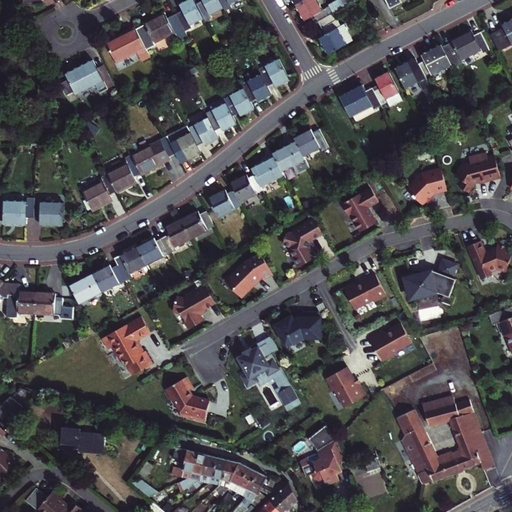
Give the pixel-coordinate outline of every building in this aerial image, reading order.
[(177,13),(185,30),(192,27),(190,24),(204,17),(197,3),(195,0),(187,0),(180,4),(183,10),(177,13)] [(220,0),(202,0),(197,3),(204,17),(206,20),(212,17),(210,14),(224,7),(220,0)] [(220,0),(224,7),(225,10),(232,7),(230,4),(237,0),(220,0)] [(316,0),(300,0),(294,3),(304,20),(310,16),(314,23),(317,21),(329,14),(325,7),(322,9),(316,0)] [(329,14),(332,12),(343,6),(339,0),(337,0),(325,7),(329,14)] [(387,0),(392,8),(403,2),(402,0),(387,0)] [(176,35),(185,30),(177,13),(167,18),(164,12),(144,22),(145,24),(137,28),(147,49),(155,44),(154,42),(174,32),(176,35)] [(329,14),(317,21),(325,34),(319,37),(328,53),(345,43),(345,42),(350,39),(342,24),(340,26),(332,12),(329,14)] [(376,31),(384,27),(376,14),(372,16),(374,20),(371,22),(376,31)] [(491,40),(500,57),(511,50),(511,24),(504,29),(505,32),(491,40)] [(137,28),(135,26),(106,41),(116,61),(136,51),(139,57),(149,52),(147,49),(137,28)] [(461,61),(481,51),(483,54),(490,50),(481,33),(474,37),(471,31),(451,41),(461,61)] [(417,63),(427,84),(434,80),(432,76),(446,69),(436,49),(422,56),(424,60),(417,63)] [(258,68),(260,73),(267,85),(273,82),(274,85),(288,78),(278,58),(258,68)] [(92,59),(66,73),(68,78),(74,91),(76,93),(90,85),(96,85),(98,90),(106,86),(103,79),(97,68),(92,59)] [(106,63),(97,68),(103,79),(112,74),(106,63)] [(410,63),(396,70),(406,90),(420,83),(422,86),(427,84),(417,63),(412,66),(410,63)] [(271,93),(267,85),(260,73),(241,82),(243,86),(250,100),(256,97),(257,100),(271,93)] [(372,88),(382,108),(389,104),(387,100),(400,93),(390,73),(377,80),(379,84),(372,88)] [(74,91),(68,78),(59,83),(65,95),(74,91)] [(250,100),(243,86),(222,97),(225,102),(231,114),(238,111),(239,113),(254,106),(250,100)] [(341,101),(351,119),(375,106),(377,111),(382,108),(372,88),(367,90),(365,86),(340,99),(341,101)] [(235,122),(231,114),(225,102),(206,111),(208,115),(215,128),(220,126),(221,129),(235,122)] [(215,128),(208,115),(188,125),(197,142),(203,139),(204,142),(218,134),(215,128)] [(186,122),(166,132),(178,156),(184,153),(186,156),(200,148),(197,142),(188,125),(186,122)] [(310,127),(294,136),(296,139),(297,143),(303,154),(319,146),(321,149),(328,146),(318,128),(312,131),(310,127)] [(298,172),(309,166),(303,154),(297,143),(296,139),(290,143),(273,151),(275,155),(282,170),(294,164),(298,172)] [(161,141),(158,142),(165,156),(159,159),(161,164),(171,159),(161,141)] [(158,142),(132,156),(132,157),(141,173),(141,174),(161,164),(159,159),(165,156),(158,142)] [(460,187),(469,192),(472,186),(475,182),(479,181),(479,182),(501,177),(495,155),(488,157),(486,152),(469,157),(471,164),(462,166),(456,177),(463,181),(460,187)] [(275,155),(252,167),(255,173),(261,185),(284,174),(282,170),(275,155)] [(107,174),(108,175),(116,191),(117,192),(137,182),(134,177),(141,173),(132,157),(126,161),(127,164),(107,174)] [(407,190),(420,202),(421,204),(423,202),(424,200),(426,202),(432,197),(430,195),(433,192),(447,188),(442,170),(432,172),(431,170),(425,172),(424,174),(423,175),(415,183),(415,185),(412,185),(407,190)] [(240,201),(263,189),(261,185),(255,173),(249,176),(247,173),(231,182),(234,189),(240,201)] [(116,191),(108,175),(101,178),(103,182),(82,192),(91,210),(112,200),(109,194),(116,191)] [(219,217),(242,205),(240,201),(234,189),(228,192),(226,188),(210,197),(219,217)] [(433,192),(430,195),(432,197),(434,194),(447,191),(447,188),(433,192)] [(22,209),(30,211),(33,190),(25,189),(25,193),(2,190),(0,206),(0,211),(22,215),(22,209)] [(379,202),(371,189),(360,195),(359,194),(342,204),(349,216),(351,215),(361,232),(377,222),(371,213),(371,212),(370,212),(369,212),(368,212),(366,209),(368,208),(379,202)] [(39,191),(33,190),(30,211),(37,212),(36,217),(58,220),(61,198),(39,194),(39,191)] [(199,211),(182,220),(192,239),(215,226),(207,211),(201,214),(199,211)] [(311,240),(324,233),(314,217),(307,222),(294,230),(293,232),(290,231),(286,234),(283,244),(291,245),(290,248),(294,256),(294,259),(298,267),(318,256),(313,248),(309,250),(307,246),(309,241),(311,240)] [(169,235),(163,238),(171,254),(177,251),(175,247),(192,239),(182,220),(166,228),(169,235)] [(155,237),(138,246),(148,266),(171,254),(163,238),(157,241),(155,237)] [(468,246),(482,279),(492,275),(491,272),(498,268),(507,271),(511,255),(511,253),(507,252),(508,247),(498,244),(497,247),(497,248),(492,251),(490,250),(486,251),(481,240),(468,246)] [(117,257),(120,264),(128,280),(134,277),(132,274),(148,266),(138,246),(117,257)] [(234,289),(241,296),(252,285),(252,286),(263,275),(257,270),(268,264),(261,252),(247,260),(240,267),(241,268),(229,280),(226,282),(234,289)] [(225,281),(226,282),(229,280),(241,268),(240,267),(247,260),(246,259),(225,281)] [(453,278),(458,264),(443,259),(438,272),(436,271),(435,274),(428,271),(413,275),(412,272),(402,275),(405,285),(407,285),(410,297),(423,294),(424,295),(425,295),(438,292),(444,294),(450,297),(450,296),(456,279),(453,278)] [(96,276),(104,292),(128,280),(120,264),(114,267),(113,264),(94,273),(96,276)] [(252,285),(241,296),(242,298),(263,276),(266,278),(273,274),(268,264),(257,270),(263,275),(252,286),(252,285)] [(354,310),(372,300),(373,301),(386,295),(375,274),(362,281),(356,284),(355,282),(343,288),(354,310)] [(71,285),(81,304),(104,292),(96,276),(90,280),(88,277),(71,285)] [(39,291),(22,290),(22,282),(6,281),(0,289),(0,290),(7,296),(10,296),(9,315),(18,316),(18,311),(38,313),(39,291)] [(216,303),(206,284),(197,289),(196,288),(187,294),(186,298),(177,296),(173,311),(181,313),(185,320),(184,320),(189,329),(204,320),(200,314),(206,310),(205,309),(216,303)] [(39,291),(38,313),(63,314),(63,317),(75,318),(75,307),(65,306),(65,297),(59,297),(59,292),(39,291)] [(452,297),(450,296),(450,297),(444,294),(442,301),(450,304),(452,297)] [(511,305),(490,314),(494,324),(498,322),(504,336),(506,335),(511,349),(511,305)] [(326,308),(320,311),(322,315),(322,318),(330,314),(326,308)] [(293,314),(275,323),(285,344),(292,340),(293,344),(304,338),(313,338),(313,336),(321,336),(321,330),(324,330),(324,321),(321,321),(322,318),(322,315),(320,311),(310,316),(302,317),(296,320),(294,317),(293,314)] [(305,311),(294,317),(296,320),(302,317),(310,316),(320,311),(305,311)] [(134,375),(153,364),(146,351),(143,352),(137,340),(151,332),(143,318),(129,326),(128,324),(103,338),(109,349),(114,346),(121,360),(125,359),(129,366),(134,375)] [(412,343),(402,323),(392,329),(391,330),(385,333),(384,330),(371,337),(383,360),(395,354),(394,352),(412,343)] [(250,347),(243,351),(245,354),(238,358),(247,373),(241,376),(247,387),(258,381),(260,385),(274,377),(280,388),(289,383),(280,367),(278,368),(271,354),(279,349),(271,335),(257,343),(258,346),(252,350),(250,347)] [(354,379),(347,366),(326,378),(333,391),(335,390),(345,407),(365,396),(359,384),(357,385),(353,379),(354,379)] [(187,377),(166,389),(172,400),(173,400),(180,412),(184,413),(184,416),(205,421),(210,400),(193,396),(189,390),(194,388),(187,377)] [(280,388),(277,390),(289,411),(301,403),(289,383),(280,388)] [(399,417),(407,433),(402,441),(424,485),(481,463),(484,471),(496,466),(482,433),(474,411),(470,400),(457,404),(454,397),(424,405),(429,425),(451,419),(463,450),(453,454),(455,459),(441,464),(414,410),(399,417)] [(0,474),(3,477),(19,462),(12,454),(9,457),(4,451),(3,452),(0,449),(0,438),(8,431),(0,423),(0,474)] [(308,439),(318,450),(337,438),(327,424),(308,439)] [(76,429),(75,446),(94,447),(94,453),(119,455),(120,435),(96,433),(96,430),(76,429)] [(337,438),(318,450),(319,453),(321,459),(311,463),(308,457),(308,456),(300,461),(303,467),(307,477),(312,475),(313,477),(314,478),(316,480),(318,481),(319,481),(321,481),(323,481),(325,480),(328,488),(341,482),(337,473),(342,471),(339,464),(347,460),(337,438)] [(187,470),(192,471),(194,471),(198,452),(189,449),(185,468),(183,468),(182,473),(186,474),(187,470)] [(204,473),(208,454),(198,452),(194,471),(192,471),(191,476),(194,476),(195,471),(201,473),(204,473)] [(319,453),(308,457),(311,463),(321,459),(319,453)] [(218,457),(208,454),(204,473),(201,473),(200,478),(204,479),(205,474),(211,475),(213,476),(218,457)] [(224,478),(228,459),(218,457),(213,476),(211,475),(210,480),(214,481),(215,476),(221,478),(224,478)] [(350,468),(353,477),(382,467),(379,458),(350,468)] [(240,462),(228,459),(224,478),(221,478),(220,483),(225,484),(226,479),(232,480),(240,462)] [(240,462),(232,480),(238,483),(236,488),(239,489),(241,485),(240,484),(249,467),(240,462)] [(258,471),(249,467),(240,484),(241,485),(248,488),(249,489),(258,471)] [(271,470),(268,476),(280,482),(284,478),(271,470)] [(259,494),(261,489),(266,480),(268,476),(258,471),(249,489),(248,488),(246,493),(249,494),(251,490),(259,494)] [(142,482),(138,489),(152,497),(156,490),(142,482)] [(298,501),(289,482),(277,493),(291,508),(298,501)] [(38,486),(26,500),(38,510),(39,509),(41,511),(79,511),(83,508),(72,499),(68,503),(62,498),(64,496),(55,488),(49,496),(38,486)] [(269,500),(280,511),(287,511),(291,508),(277,493),(269,500)] [(266,511),(280,511),(269,500),(262,508),(266,511)] [(165,511),(154,502),(146,511),(165,511)]
